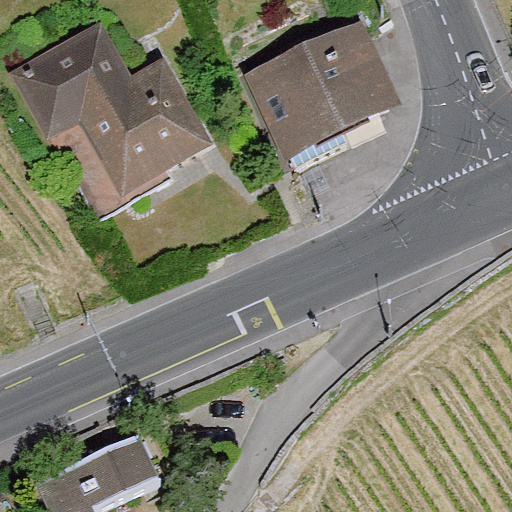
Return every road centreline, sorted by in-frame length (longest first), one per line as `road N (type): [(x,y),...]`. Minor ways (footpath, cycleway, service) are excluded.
road 1 (secondary): [(376,249),(0,417)]
road 2 (residential): [(376,249),(390,288),(383,310),(259,450),(217,511)]
road 3 (residential): [(433,0),(504,193)]
road 4 (secondary): [(504,193),(376,249)]
